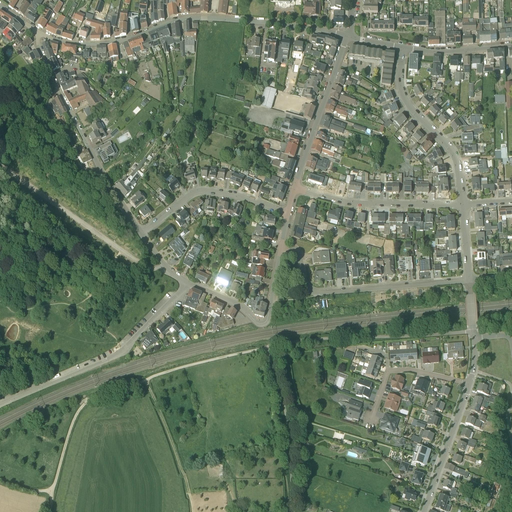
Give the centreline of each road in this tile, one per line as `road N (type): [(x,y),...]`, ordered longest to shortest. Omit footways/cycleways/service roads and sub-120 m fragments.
road 1 (residential): [(291,511),(287,421),(266,347),(473,331)]
road 2 (tertiary): [(39,32),(65,43),(103,43),(199,17),(347,35)]
road 3 (track): [(52,492),(85,403),(154,375),(266,347)]
road 4 (residential): [(0,405),(121,352),(188,283)]
road 5 (residential): [(140,234),(52,78),(39,32)]
road 6 (residential): [(468,280),(316,293),(303,284),(295,251),(281,243)]
road 7 (residential): [(462,204),(450,147),(402,94),(402,47)]
road 8 (residential): [(462,204),(351,203),(294,188)]
road 9 (residential): [(140,234),(202,191),(286,214)]
road 10 (residential): [(294,188),(347,35)]
road 11 (track): [(139,262),(8,171)]
road 12 (track): [(146,379),(191,511)]
road 13 (residential): [(368,425),(387,373),(468,383)]
road 14 (residential): [(423,511),(468,383)]
